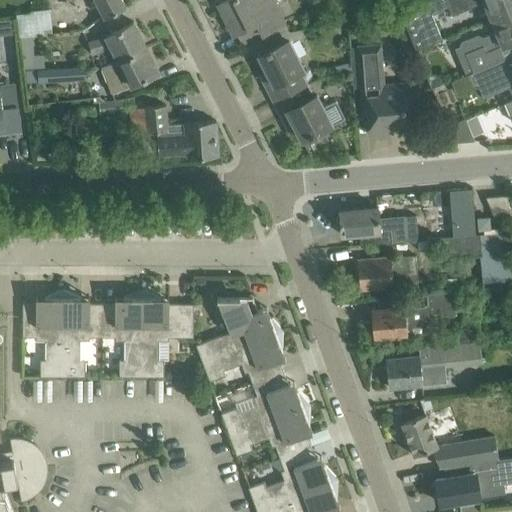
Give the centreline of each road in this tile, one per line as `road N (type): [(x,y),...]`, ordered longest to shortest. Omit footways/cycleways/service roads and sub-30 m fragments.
road 1 (residential): [(294,252),(0,253)]
road 2 (residential): [(389,511),(294,252)]
road 3 (residential): [(0,184),(269,186)]
road 4 (residential): [(269,186),(511,163)]
road 5 (residential): [(269,186),(173,0)]
